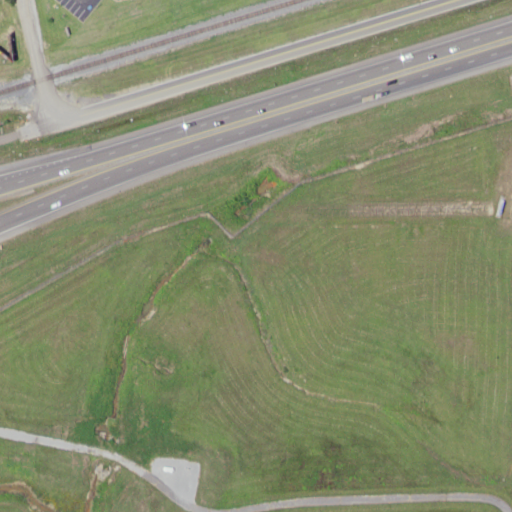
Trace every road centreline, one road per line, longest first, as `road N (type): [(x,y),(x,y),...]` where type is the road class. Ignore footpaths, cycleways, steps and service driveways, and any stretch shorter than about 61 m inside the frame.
road 1 (motorway): [(511,27),(0,186)]
road 2 (residential): [(457,0),(59,119)]
road 3 (motorway): [(228,136),(511,47)]
road 4 (motorway): [(0,222),(228,136)]
road 5 (residential): [(59,119),(28,0)]
